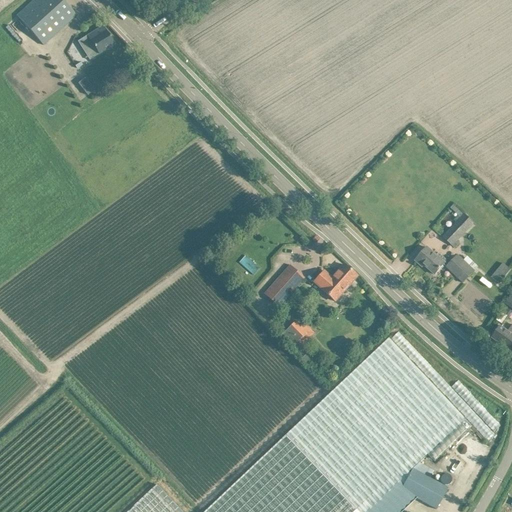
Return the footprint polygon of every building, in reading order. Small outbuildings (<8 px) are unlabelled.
[(76,16),(62,0),(33,0),(16,16),(43,46),(76,16)] [(78,42),(85,52),(93,47),(98,55),(115,44),(103,26),(87,36),(78,42)] [(78,84),(88,96),(94,90),(85,78),(78,84)] [(309,170),(331,168),(330,161),(316,162),(316,160),(308,161),(309,170)] [(443,238),(455,249),(460,243),(458,241),(474,224),(464,215),(443,238)] [(435,275),(445,264),(439,258),(437,260),(425,250),(417,259),(435,275)] [(463,283),(475,271),(458,255),(446,268),(463,283)] [(499,284),(511,270),(503,264),(491,278),(499,284)] [(325,274),(318,281),(318,282),(324,287),(321,290),(335,302),(357,277),(344,265),(331,279),(325,274)] [(265,294),(279,306),(303,278),(290,266),(265,294)] [(257,303),(253,307),(261,314),(265,310),(257,303)] [(273,311),(264,319),(269,324),(278,316),(273,311)] [(299,323),(285,337),(301,352),(319,334),(308,324),(305,328),(299,323)] [(511,352),(511,351),(511,325),(508,331),(500,326),(491,338),(511,352)] [(400,511),(415,498),(401,490),(412,469),(418,463),(427,455),(434,463),(471,427),(388,338),(203,511),(182,511),(157,485),(127,511),(400,511)] [(303,361),(309,367),(314,362),(309,356),(303,361)] [(447,488),(412,469),(401,490),(415,498),(436,509),(447,488)]
